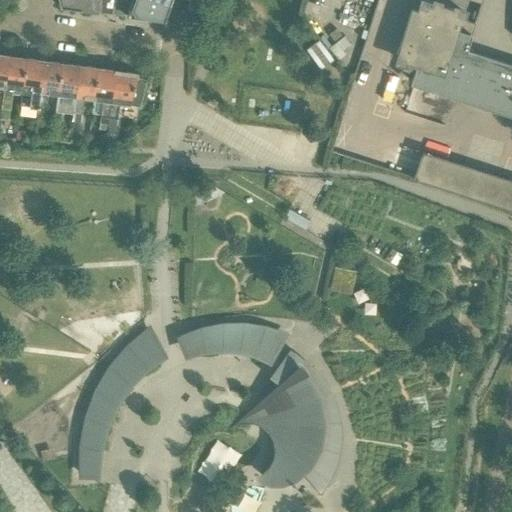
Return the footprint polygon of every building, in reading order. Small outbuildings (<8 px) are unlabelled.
[(57,0),(59,6),(110,13),(112,0),(57,0)] [(124,15),(126,15),(125,16),(163,21),(169,3),(159,0),(131,0),(130,3),(121,0),(112,0),(110,13),(112,13),(124,15)] [(511,113),(511,65),(465,50),(474,23),(461,19),(463,12),(425,0),(418,0),(399,62),(415,67),(410,81),(414,82),(511,113)] [(306,49),(320,69),(332,60),(318,40),(306,49)] [(346,55),(336,42),(328,48),(338,61),(346,55)] [(25,58),(7,56),(3,88),(0,110),(0,119),(7,121),(9,99),(10,99),(11,92),(21,93),(21,90),(25,58)] [(43,61),(25,58),(21,90),(30,91),(28,107),(29,107),(28,115),(35,117),(37,105),(43,61)] [(61,63),(43,61),(37,105),(46,106),(47,94),(56,95),(61,63)] [(79,66),(61,63),(56,95),(66,96),(64,112),(63,120),(71,121),(79,66)] [(97,68),(79,66),(71,121),(72,121),(79,123),(80,114),(83,99),(92,100),(97,68)] [(114,71),(97,68),(92,100),(102,101),(100,116),(108,118),(114,71)] [(146,75),(114,71),(108,118),(116,119),(119,104),(129,105),(129,104),(139,106),(146,75)] [(410,97),(406,110),(441,121),(447,99),(437,96),(435,105),(410,97)] [(108,118),(100,116),(98,129),(106,130),(108,118)] [(108,118),(106,130),(105,134),(114,135),(116,119),(108,118)] [(511,180),(421,151),(412,178),(511,209),(511,180)] [(329,291),(351,295),(355,272),(334,268),(329,291)] [(183,359),(203,353),(221,352),(237,353),(251,357),(269,366),(288,334),(264,325),(243,322),(219,323),(199,326),(180,333),(175,336),(183,359)] [(109,423),(118,404),(133,385),(149,368),(167,356),(149,325),(146,327),(125,345),(106,367),(93,389),(83,415),(77,445),(77,462),(77,472),(78,478),(100,478),(102,450),(109,423)] [(270,485),(281,484),(290,481),(295,478),(301,472),(320,495),(332,477),(338,463),(341,443),(341,426),(337,409),(331,393),(319,374),(307,362),(295,353),(288,350),(268,377),(276,385),(246,414),(250,423),(262,428),(268,434),(273,444),(274,453),(271,460),(267,466),(260,470),(253,473),(256,479),(262,483),(270,485)] [(219,483),(240,452),(219,437),(198,468),(219,483)]
